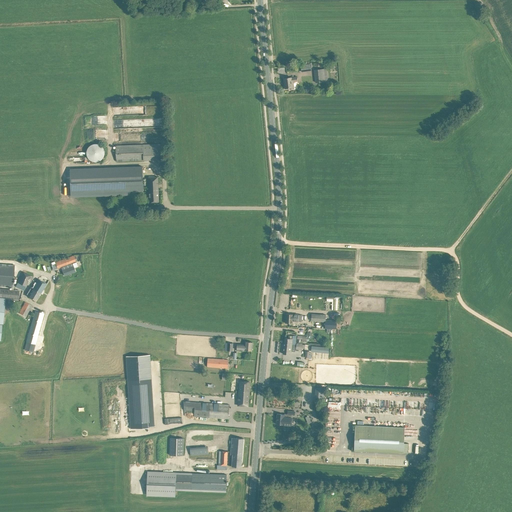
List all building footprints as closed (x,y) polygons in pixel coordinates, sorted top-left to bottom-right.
[(314,69),(316,83),(328,81),(326,68),(314,69)] [(298,77),(284,78),(285,88),(286,88),(286,89),(294,89),(294,82),(298,81),(298,77)] [(87,156),(88,158),(90,160),(92,161),(95,162),(97,162),(100,161),(102,160),(103,158),(105,155),(105,153),(105,150),(104,148),(103,146),(101,145),(98,144),(96,143),(93,144),(91,145),(89,146),(88,148),(87,151),(86,153),(87,156)] [(144,160),(143,145),(116,146),(116,161),(144,160)] [(131,194),(131,191),(143,191),(143,166),(70,169),(71,196),(131,194)] [(148,177),(149,188),(149,202),(159,202),(158,177),(148,177)] [(57,269),(61,267),(64,276),(75,272),(72,263),(76,262),(74,256),(55,263),(57,269)] [(14,290),(0,288),(0,286),(13,287),(15,265),(0,263),(0,298),(4,298),(18,300),(19,290),(14,290)] [(18,283),(16,287),(24,290),(28,281),(31,283),(33,277),(22,272),(17,282),(18,283)] [(33,288),(31,287),(26,294),(29,296),(28,296),(36,301),(47,283),(38,278),(32,287),(33,288)] [(333,307),(333,310),(335,310),(336,297),(327,297),(326,299),(333,299),(333,304),(332,304),(332,307),(333,307)] [(19,313),(26,317),(30,310),(32,305),(25,302),(19,313)] [(24,350),(33,352),(44,313),(35,311),(24,350)] [(285,323),(293,323),(293,321),(298,322),(301,322),(302,315),(286,314),(285,323)] [(326,319),(326,315),(312,314),(312,321),(319,321),(325,322),(325,327),(325,328),(331,328),(336,329),(337,320),(331,320),(326,319)] [(285,338),(284,343),(290,344),(290,346),(292,346),(292,344),(296,345),(297,336),(293,336),(293,335),(289,335),(288,338),(286,338),(285,338)] [(237,349),(252,351),(252,342),(245,342),(245,345),(237,344),(237,349)] [(227,351),(232,351),(233,348),(233,343),(225,343),(224,351),(227,351)] [(290,344),(284,343),(283,354),(291,355),(292,346),(290,346),(290,344)] [(150,355),(126,356),(127,375),(128,380),(131,429),(155,427),(154,410),(153,396),(153,394),(152,379),(151,373),(150,355)] [(207,366),(228,368),(229,360),(208,358),(207,366)] [(238,405),(248,406),(250,382),(240,381),(238,405)] [(316,386),(315,397),(324,398),(325,387),(316,386)] [(185,402),(185,410),(194,411),(194,416),(227,419),(228,419),(230,405),(185,402)] [(277,414),(276,424),(292,425),(292,420),(293,415),(295,415),(295,411),(292,411),(288,411),(287,414),(284,414),(284,415),(277,414)] [(408,443),(403,443),(404,427),(356,425),(354,451),(403,453),(408,453),(408,443)] [(217,444),(222,445),(224,430),(215,429),(214,434),(213,444),(217,444)] [(170,455),(183,455),(184,438),(170,438),(170,455)] [(233,455),(232,466),(241,467),(244,439),(232,438),(231,455),(233,455)] [(189,456),(208,454),(207,447),(189,449),(189,456)] [(222,451),(219,451),(218,465),(217,465),(217,469),(222,469),(227,470),(227,452),(222,451)] [(147,472),(146,495),(175,496),(176,490),(226,492),(226,474),(147,472)]
